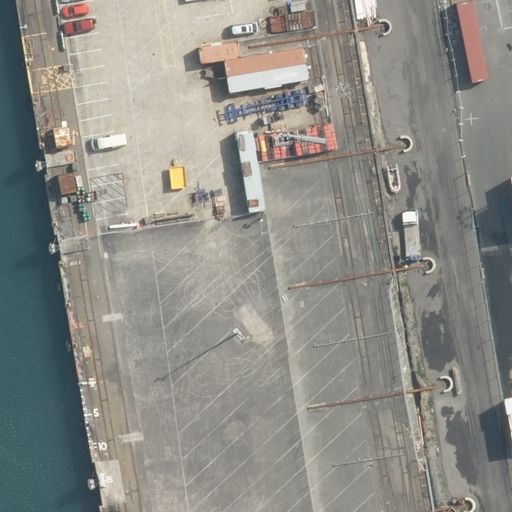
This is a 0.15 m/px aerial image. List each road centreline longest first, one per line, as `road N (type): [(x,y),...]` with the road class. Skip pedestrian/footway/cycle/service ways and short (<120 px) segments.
road 1 (unknown): [(92,0),(188,511)]
road 2 (unknown): [(422,0),(511,509)]
